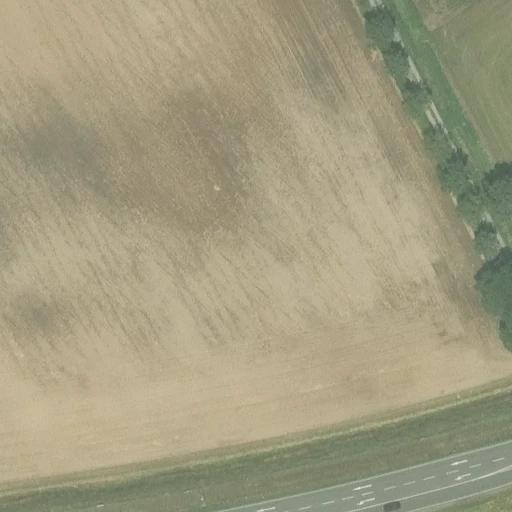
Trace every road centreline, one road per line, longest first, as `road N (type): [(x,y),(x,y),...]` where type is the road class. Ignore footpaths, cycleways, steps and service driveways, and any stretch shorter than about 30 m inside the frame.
road 1 (track): [(511,274),(370,0)]
road 2 (primary): [(511,463),(312,511)]
